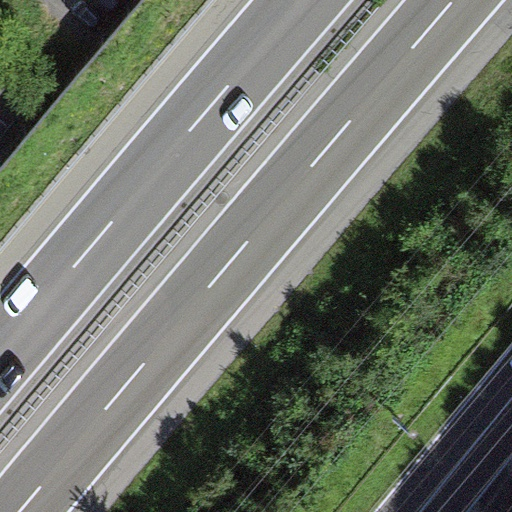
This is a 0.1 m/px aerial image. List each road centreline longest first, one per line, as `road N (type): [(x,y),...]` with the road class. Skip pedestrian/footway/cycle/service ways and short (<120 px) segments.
road 1 (motorway): [(19,511),(454,0)]
road 2 (motorway): [(302,0),(0,354)]
road 3 (primary): [(420,511),(511,399)]
